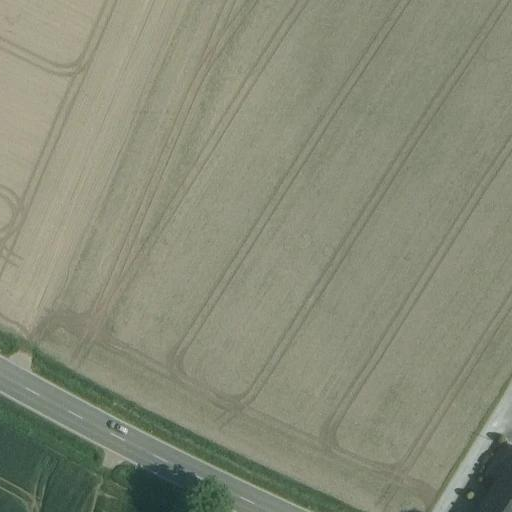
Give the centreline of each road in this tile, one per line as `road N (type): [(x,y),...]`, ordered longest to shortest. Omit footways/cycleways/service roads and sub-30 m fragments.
road 1 (secondary): [(268,511),(0,376)]
road 2 (unclassified): [(435,511),(511,394)]
